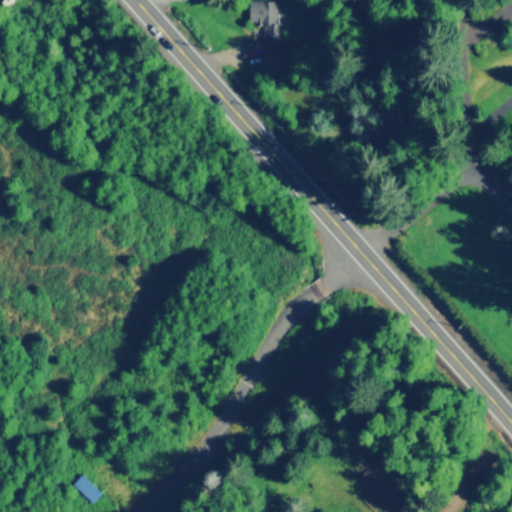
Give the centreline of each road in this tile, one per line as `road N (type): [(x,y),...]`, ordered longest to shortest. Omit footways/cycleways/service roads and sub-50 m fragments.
road 1 (trunk): [(511,424),(134,0)]
road 2 (track): [(363,253),(280,326),(198,454),(137,511)]
road 3 (residential): [(472,163),(465,145),(468,0)]
road 4 (residential): [(363,253),(472,163)]
